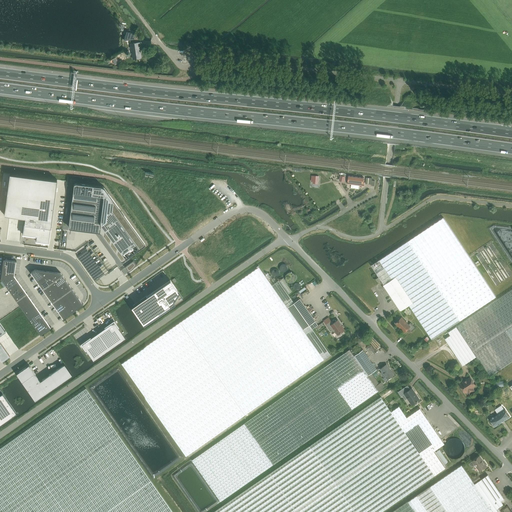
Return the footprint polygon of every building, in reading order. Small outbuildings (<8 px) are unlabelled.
[(134,39),(136,34),(126,31),(124,41),(134,39)] [(141,58),(140,48),(141,47),(141,46),(142,46),(142,42),(131,44),(133,59),(141,58)] [(5,211),(4,215),(10,215),(10,216),(23,217),(24,217),(25,217),(24,224),(23,234),(37,236),(36,241),(40,242),(49,243),(51,227),(57,180),(9,174),(7,188),(5,211)] [(355,185),(356,177),(349,176),(348,181),(348,184),(355,185)] [(363,183),(364,178),(356,177),(355,185),(364,186),(364,183),(363,183)] [(372,186),(375,186),(375,181),(372,180),(372,178),(366,178),(366,184),(372,185),(372,186)] [(72,196),(68,227),(69,228),(70,229),(76,229),(97,232),(98,232),(99,233),(100,233),(101,234),(102,235),(107,243),(111,248),(120,260),(121,261),(122,261),(123,261),(129,257),(144,246),(144,245),(145,245),(145,244),(145,243),(144,243),(105,188),(104,188),(103,187),(102,186),(101,186),(99,185),(76,183),(75,183),(74,183),(74,184),(73,190),(72,196)] [(444,217),(372,265),(384,285),(401,311),(409,305),(432,339),(496,297),(444,217)] [(15,261),(3,259),(1,278),(14,275),(15,261)] [(126,266),(125,267),(129,272),(133,269),(136,265),(133,261),(131,263),(128,265),(127,265),(126,265),(126,266)] [(181,322),(121,364),(186,456),(245,414),(324,359),(331,354),(318,336),(313,329),(318,325),(316,321),(300,298),(294,303),(279,280),(272,285),(259,267),(181,322)] [(35,269),(30,272),(36,280),(45,274),(45,270),(35,269)] [(61,273),(57,272),(45,270),(45,274),(48,278),(51,283),(62,275),(61,273)] [(45,274),(36,280),(39,284),(48,278),(45,274)] [(14,275),(1,278),(7,287),(17,280),(14,275)] [(62,275),(51,283),(54,287),(65,279),(62,275)] [(48,278),(39,284),(42,289),(51,283),(48,278)] [(65,279),(54,287),(57,292),(68,284),(65,279)] [(17,280),(7,287),(10,291),(20,284),(17,280)] [(131,307),(143,325),(183,298),(182,297),(173,284),(170,280),(149,294),(147,296),(135,304),(131,307)] [(51,283),(42,289),(45,293),(54,287),(51,283)] [(20,284),(10,291),(13,296),(23,289),(20,284)] [(68,284),(57,292),(61,296),(72,288),(68,284)] [(54,287),(45,293),(48,298),(57,292),(54,287)] [(72,288),(61,296),(64,301),(75,293),(72,288)] [(23,289),(13,296),(16,300),(26,293),(23,289)] [(450,335),(445,339),(463,366),(468,362),(476,357),(489,377),(499,370),(511,361),(511,289),(456,327),(448,332),(450,335)] [(57,292),(48,298),(52,302),(61,296),(57,292)] [(26,293),(16,300),(19,305),(29,298),(26,293)] [(75,293),(64,301),(67,305),(78,297),(75,293)] [(61,296),(52,302),(55,307),(64,301),(61,296)] [(78,297),(67,305),(72,312),(83,304),(78,297)] [(29,298),(19,305),(23,309),(33,302),(29,298)] [(64,301),(55,307),(58,311),(67,305),(64,301)] [(33,302),(23,309),(26,314),(36,307),(33,302)] [(67,305),(58,311),(63,318),(72,312),(67,305)] [(36,307),(26,314),(29,318),(39,311),(36,307)] [(39,311),(29,318),(32,323),(42,316),(39,311)] [(42,316),(32,323),(35,327),(45,320),(42,316)] [(404,332),(407,330),(409,333),(411,331),(415,327),(411,322),(409,325),(402,317),(396,323),(404,332)] [(45,320),(35,327),(37,330),(40,334),(50,327),(45,320)] [(331,330),(333,331),(334,331),(336,331),(338,335),(345,330),(338,320),(333,323),(331,321),(326,324),(330,331),(331,330)] [(0,322),(0,359),(1,362),(5,359),(8,357),(10,356),(0,342),(0,341),(0,334),(5,331),(0,322)] [(114,322),(98,333),(108,348),(109,349),(125,338),(124,336),(114,322)] [(98,333),(82,344),(92,359),(93,360),(109,349),(108,348),(98,333)] [(377,369),(363,350),(354,356),(350,350),(192,460),(221,502),(381,389),(383,388),(382,387),(384,386),(381,382),(379,383),(372,373),(377,369)] [(28,365),(16,373),(35,400),(72,375),(64,364),(40,381),(28,365)] [(394,375),(386,364),(380,369),(382,371),(380,372),(384,377),(385,376),(388,379),(394,375)] [(468,391),(469,392),(470,392),(473,391),(473,389),(472,388),(475,385),(470,377),(465,381),(464,380),(459,384),(465,393),(468,391)] [(412,388),(410,389),(408,386),(398,392),(401,396),(404,394),(412,405),(414,403),(415,404),(416,404),(418,403),(418,402),(418,401),(420,400),(416,395),(414,392),(412,388)] [(0,448),(0,511),(172,511),(86,388),(0,448)] [(391,390),(381,397),(383,399),(392,392),(391,390)] [(2,393),(0,394),(0,424),(16,413),(9,404),(9,403),(2,393)] [(445,444),(420,408),(407,417),(399,406),(391,412),(383,399),(381,397),(214,511),(381,511),(446,468),(434,451),(445,444)] [(494,427),(510,417),(505,409),(489,419),(494,427)] [(479,456),(472,461),(480,471),(483,469),(484,469),(485,468),(485,467),(487,466),(479,456)] [(498,511),(497,509),(503,504),(501,501),(504,498),(488,475),(475,484),(462,465),(392,511),(498,511)]
